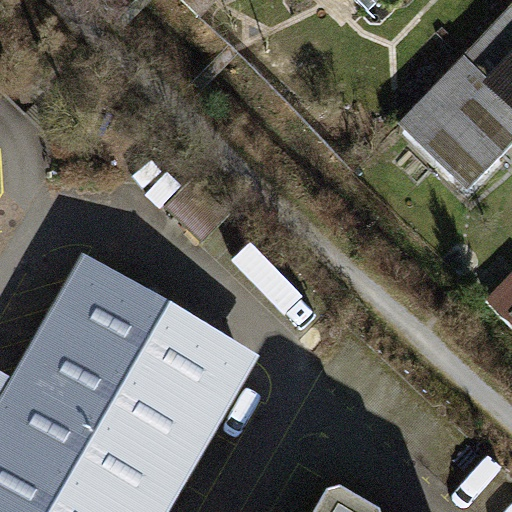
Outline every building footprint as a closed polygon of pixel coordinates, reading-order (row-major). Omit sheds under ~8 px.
[(223,0),(183,0),(204,20),(223,0)] [(353,0),(372,18),(390,0),(353,0)] [(511,14),(400,131),(470,199),(511,155),(511,14)] [(90,257),(0,412),(0,511),(176,511),(265,357),(90,257)] [(380,511),(336,486),(321,511),(380,511)]
